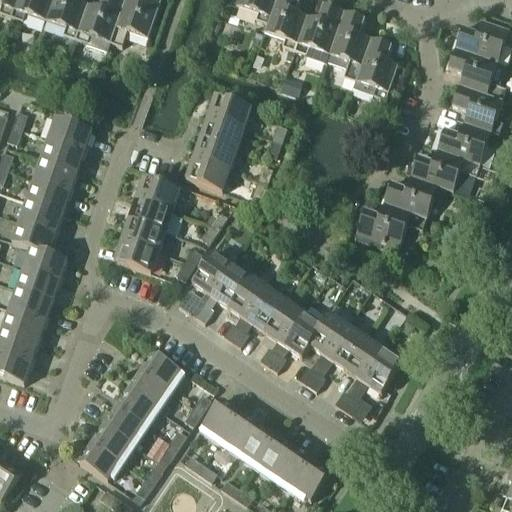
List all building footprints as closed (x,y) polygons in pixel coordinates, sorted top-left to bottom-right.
[(0,18),(11,22),(18,0),(0,0),(0,9),(2,11),(0,15),(0,18)] [(45,26),(54,0),(18,0),(11,22),(23,26),(25,19),(45,26)] [(75,45),(87,10),(76,6),(77,0),(54,0),(45,26),(65,33),(63,41),(75,45)] [(110,48),(124,5),(109,0),(102,0),(98,14),(87,10),(75,45),(87,49),(90,41),(110,48)] [(148,44),(163,2),(158,0),(138,0),(135,9),(124,5),(110,48),(122,52),(127,37),(148,44)] [(267,30),(278,0),(228,0),(226,7),(258,18),(255,26),(266,30),(267,30)] [(294,57),(306,22),(295,18),(301,3),(292,0),(278,0),(267,30),(266,30),(264,38),(285,45),(282,53),(294,57)] [(326,68),(344,18),(323,10),(317,26),(306,22),(294,57),(306,61),(308,54),(328,60),(325,68),(326,68)] [(355,88),(370,44),(360,41),(365,25),(344,18),(326,68),(327,69),(330,61),(349,68),(343,83),(355,88)] [(511,51),(511,37),(482,27),(477,39),(463,33),(455,54),(498,69),(505,49),(511,51)] [(386,106),(398,72),(386,67),(392,52),(370,44),(355,88),(375,95),(373,102),(386,106)] [(491,90),(498,69),(455,54),(447,76),(463,81),(460,91),(503,106),(507,95),(491,90)] [(495,127),(503,106),(460,91),(452,113),(468,119),(464,129),(499,141),(503,130),(495,127)] [(244,137),(252,115),(215,102),(207,124),(244,137)] [(22,137),(27,121),(18,118),(12,133),(22,137)] [(0,137),(3,138),(8,123),(0,120),(0,137)] [(84,158),(92,137),(56,124),(48,146),(84,158)] [(237,157),(244,137),(207,124),(200,144),(237,157)] [(494,154),(499,141),(464,129),(460,141),(445,135),(437,157),(480,172),(488,151),(494,154)] [(281,150),(287,135),(277,132),(272,147),(281,150)] [(17,151),(22,137),(12,133),(7,147),(17,151)] [(229,178),(237,157),(200,144),(193,165),(229,178)] [(77,179),(84,158),(48,146),(41,166),(77,179)] [(276,165),(281,150),(272,147),(267,162),(276,165)] [(453,198),(460,178),(476,183),(480,172),(437,157),(434,167),(418,161),(410,183),(445,196),(453,198)] [(0,174),(8,177),(13,162),(3,159),(0,168),(0,174)] [(222,199),(229,178),(193,165),(185,186),(222,199)] [(70,199),(77,179),(41,166),(34,187),(70,199)] [(267,191),(272,176),(263,173),(258,188),(267,191)] [(425,226),(433,204),(441,207),(445,196),(410,183),(407,193),(391,187),(383,211),(425,226)] [(172,218),(179,196),(143,184),(135,205),(172,218)] [(63,220),(70,199),(34,187),(27,207),(63,220)] [(262,206),(267,191),(258,188),(252,202),(262,206)] [(165,238),(172,218),(135,205),(128,226),(165,238)] [(56,240),(63,220),(27,207),(19,228),(56,240)] [(395,262),(406,230),(422,236),(425,226),(383,211),(380,219),(363,213),(353,242),(379,251),(377,255),(395,262)] [(218,237),(227,224),(218,218),(209,231),(218,237)] [(158,259),(165,238),(128,226),(121,246),(158,259)] [(48,261),(49,260),(56,240),(19,228),(12,249),(30,255),(31,254),(48,261)] [(209,231),(201,244),(209,250),(218,237),(209,231)] [(150,280),(158,259),(121,246),(114,267),(150,280)] [(59,288),(67,266),(49,260),(48,261),(31,254),(30,255),(24,275),(59,288)] [(194,255),(184,268),(193,274),(202,261),(194,255)] [(210,302),(232,270),(214,258),(192,290),(210,302)] [(184,287),(193,274),(184,268),(175,281),(184,287)] [(229,315),(250,283),(232,270),(210,302),(229,315)] [(52,308),(59,288),(24,275),(16,295),(52,308)] [(247,327),(268,295),(250,283),(229,315),(247,327)] [(45,328),(52,308),(16,295),(9,316),(45,328)] [(265,339),(287,307),(268,295),(247,327),(265,339)] [(196,324),(205,311),(207,308),(198,302),(188,318),(196,324)] [(283,351),(305,319),(287,307),(265,339),(283,351)] [(204,329),(213,316),(205,311),(196,324),(204,329)] [(38,349),(45,328),(9,316),(2,337),(38,349)] [(323,331),(322,331),(305,319),(283,351),(302,364),(310,352),(309,351),(323,331)] [(327,363),(348,331),(330,319),(322,331),(323,331),(309,351),(310,352),(327,363)] [(406,324),(400,333),(404,336),(412,335),(415,331),(406,324)] [(232,348),(241,335),(232,329),(223,342),(232,348)] [(345,375),(366,343),(348,331),(327,363),(345,375)] [(240,354),(249,340),(241,335),(232,348),(240,354)] [(0,358),(31,369),(38,349),(2,337),(0,342),(0,358)] [(363,387),(384,356),(366,343),(345,375),(363,387)] [(269,373),(278,360),(269,354),(260,367),(269,373)] [(382,400),(403,368),(384,356),(363,387),(382,400)] [(0,382),(24,390),(31,369),(0,358),(0,382)] [(182,379),(153,359),(141,377),(169,397),(182,379)] [(277,378),(286,365),(278,360),(269,373),(277,378)] [(307,391),(316,378),(308,372),(299,386),(307,391)] [(169,397),(141,377),(128,395),(157,415),(169,397)] [(316,397),(325,384),(316,378),(307,391),(316,397)] [(157,415),(128,395),(116,413),(145,433),(157,415)] [(343,416),(352,403),(344,397),(335,410),(343,416)] [(203,419),(211,407),(203,402),(195,414),(203,419)] [(351,422),(360,408),(352,403),(343,416),(351,422)] [(221,447),(240,418),(221,405),(202,434),(221,447)] [(145,433),(116,413),(104,431),(132,451),(145,433)] [(194,433),(203,419),(195,414),(186,427),(194,433)] [(239,459),(258,430),(240,418),(221,447),(239,459)] [(257,471),(276,442),(258,430),(239,459),(257,471)] [(132,451),(104,431),(92,449),(120,468),(132,451)] [(178,456),(187,443),(179,437),(170,450),(178,456)] [(275,483),(294,455),(276,442),(257,471),(275,483)] [(120,468),(92,449),(79,468),(107,487),(120,468)] [(170,469),(178,456),(170,450),(162,463),(170,469)] [(292,495),(312,466),(294,455),(275,483),(292,495)] [(191,462),(185,470),(186,471),(185,471),(198,480),(204,471),(191,462)] [(311,508),(330,479),(312,466),(292,495),(311,508)] [(0,509),(1,510),(21,481),(2,469),(0,471),(0,509)] [(217,480),(204,471),(198,480),(211,489),(217,480)] [(154,491),(163,479),(155,473),(146,486),(154,491)] [(145,505),(154,491),(146,486),(137,499),(145,505)] [(240,495),(227,486),(221,495),(234,504),(240,495)] [(247,511),(253,504),(240,495),(234,504),(245,511),(247,511)] [(114,511),(120,505),(107,496),(101,505),(111,511),(114,511)]
